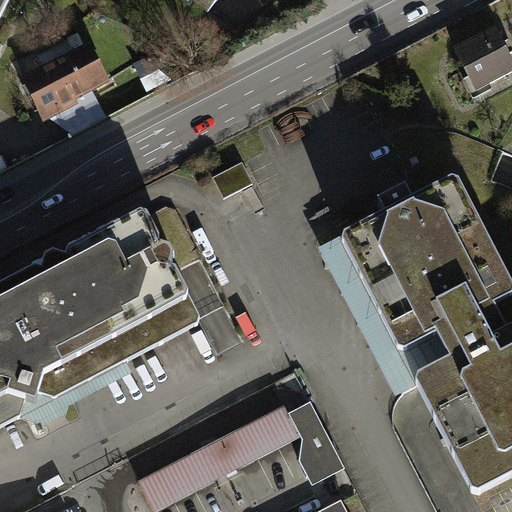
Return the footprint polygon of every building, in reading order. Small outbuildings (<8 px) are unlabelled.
[(0,0),(0,28),(14,1),(11,0),(0,0)] [(218,0),(191,0),(208,13),(218,0)] [(234,0),(226,12),(239,21),(253,0),(234,0)] [(511,74),(491,33),(451,54),(473,96),(511,75),(511,74)] [(86,50),(23,83),(43,122),(107,90),(86,50)] [(242,164),(214,179),(225,200),(253,185),(242,164)] [(437,337),(450,362),(511,330),(511,284),(459,183),(452,181),(412,202),(406,189),(378,204),(384,216),(344,237),(342,244),(398,351),(405,354),(437,337)] [(0,429),(21,419),(26,402),(35,405),(38,396),(56,400),(126,363),(198,326),(200,320),(177,275),(202,261),(176,211),(166,208),(146,218),(141,217),(67,255),(66,260),(53,257),(45,261),(41,273),(35,272),(0,289),(0,429)] [(342,244),(344,237),(318,250),(397,398),(417,388),(416,386),(418,379),(450,362),(437,337),(405,354),(398,351),(342,244)] [(511,330),(450,362),(418,379),(416,386),(417,388),(426,404),(472,494),(479,495),(511,478),(511,330)] [(56,400),(38,396),(35,405),(26,402),(21,419),(46,427),(66,417),(68,408),(132,375),(126,363),(56,400)] [(310,405),(289,415),(301,439),(302,441),(299,463),(305,474),(338,457),(310,405)] [(285,408),(222,440),(236,467),(238,471),(301,439),(289,415),(285,408)] [(222,440),(201,451),(216,481),(227,476),(225,472),(236,467),(222,440)] [(159,511),(217,482),(216,481),(201,451),(138,483),(152,511),(159,511)] [(338,457),(305,474),(312,487),(345,470),(338,457)] [(321,511),(346,511),(341,502),(321,511)]
